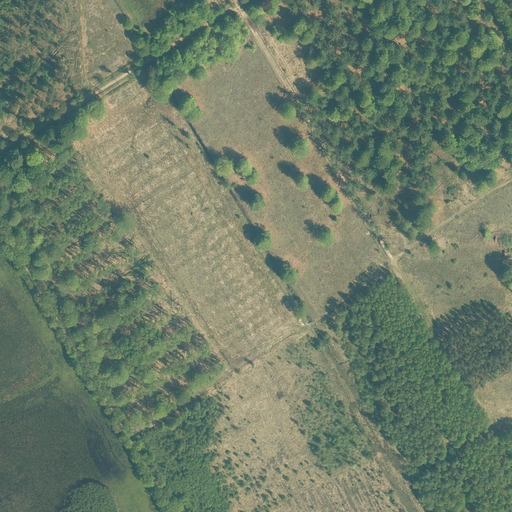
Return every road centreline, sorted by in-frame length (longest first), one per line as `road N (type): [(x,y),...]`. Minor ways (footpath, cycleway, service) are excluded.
road 1 (track): [(0,218),(178,511)]
road 2 (track): [(237,5),(392,259)]
road 3 (track): [(0,150),(237,5)]
road 4 (track): [(392,259),(511,458)]
road 5 (track): [(392,259),(511,178)]
